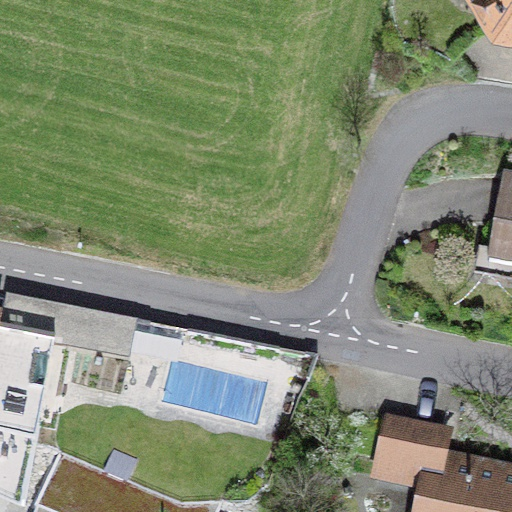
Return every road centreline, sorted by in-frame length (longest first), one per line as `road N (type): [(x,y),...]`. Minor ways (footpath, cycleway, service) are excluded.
road 1 (residential): [(0,266),(326,328)]
road 2 (residential): [(326,328),(361,196),(405,120),(511,113)]
road 3 (residential): [(326,328),(511,368)]
